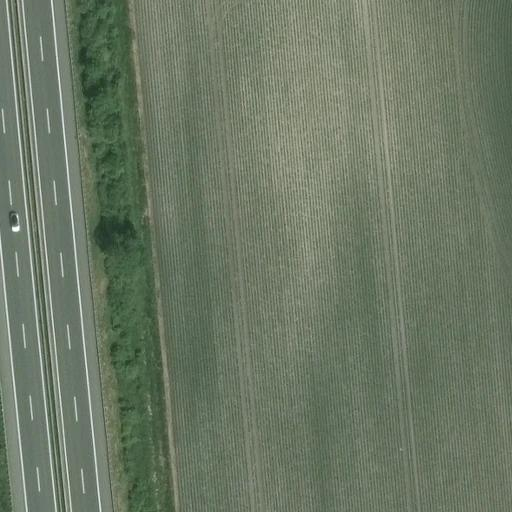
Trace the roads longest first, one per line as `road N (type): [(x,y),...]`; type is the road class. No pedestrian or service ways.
road 1 (motorway): [(84,511),(37,0)]
road 2 (motorway): [(0,85),(40,511)]
